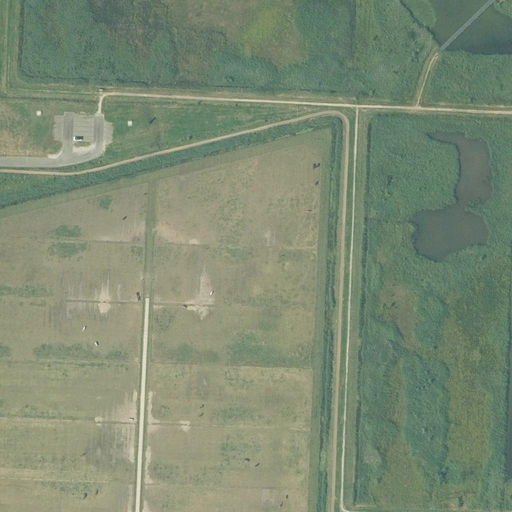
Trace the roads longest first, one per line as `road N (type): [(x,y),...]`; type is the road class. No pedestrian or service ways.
road 1 (unknown): [(0,169),(78,173),(320,112),(342,114),(333,511)]
road 2 (track): [(146,299),(136,511)]
